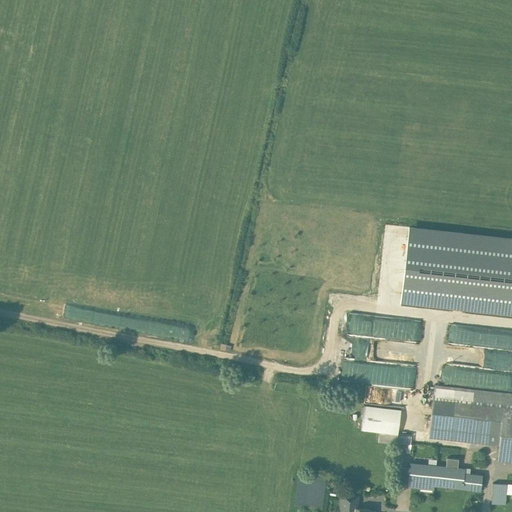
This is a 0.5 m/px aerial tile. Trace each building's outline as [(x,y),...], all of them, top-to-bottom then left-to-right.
[(511,237),(410,226),(402,295),(511,307),(511,237)] [(411,342),(413,317),(349,311),(345,354),(379,357),(381,340),(411,342)] [(452,377),(450,376),(449,376),(448,377),(447,377),(446,378),(444,379),(444,381),(443,383),(443,384),(444,385),(444,386),(444,387),(445,387),(454,388),(455,388),(456,386),(457,385),(457,383),(457,381),(456,379),(455,378),(454,377),(452,377)] [(511,394),(454,388),(453,389),(452,390),(450,390),(449,390),(447,389),(446,389),(446,388),(445,388),(445,387),(435,386),(429,436),(497,444),(496,448),(499,449),(497,459),(509,460),(511,430),(511,394)] [(400,408),(363,404),(360,428),(398,432),(400,408)] [(378,439),(393,441),(394,432),(380,430),(378,439)] [(410,446),(402,445),(401,461),(409,461),(410,446)] [(459,458),(447,456),(446,465),(458,467),(459,458)] [(446,465),(411,462),(408,485),(433,488),(434,484),(480,489),(482,474),(464,472),(464,467),(446,465)] [(325,476),(299,473),(295,503),(320,507),(325,476)] [(507,483),(493,482),(492,502),(505,503),(507,483)] [(358,495),(342,492),(340,510),(347,510),(354,511),(355,506),(357,507),(358,495)]
